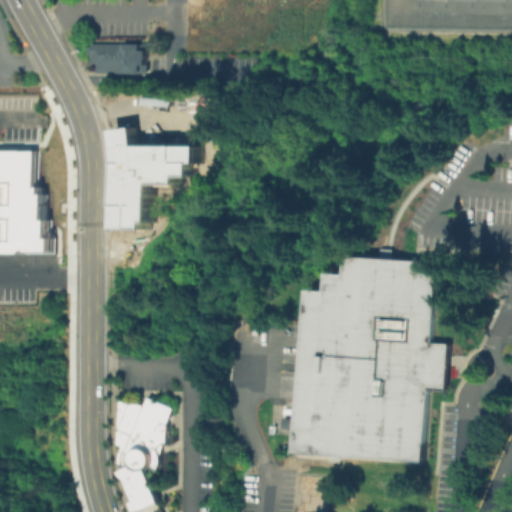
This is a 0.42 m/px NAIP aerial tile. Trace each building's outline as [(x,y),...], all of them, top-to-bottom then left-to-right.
[(148,46),(149,75),(99,75),(99,64),(90,64),(90,46),(148,46)] [(115,130),(135,127),(137,146),(199,145),(200,162),(194,162),(194,176),(180,176),(180,183),(153,183),(153,222),(149,222),(148,228),(118,228),(120,162),(115,130)] [(0,149),(39,149),(39,186),(43,186),(43,193),(47,193),(47,219),(50,219),(50,237),(54,237),(54,252),(0,252),(0,149)] [(442,264),(437,343),(454,344),(451,394),(432,393),(428,464),(298,457),(312,290),(330,292),(331,274),(349,275),(350,257),(442,264)] [(134,404),(151,406),(154,399),(178,410),(172,422),(171,445),(164,449),(165,453),(163,468),(161,472),(153,478),(166,511),(135,511),(132,504),(136,500),(122,474),(122,465),(123,398),(134,404)] [(292,481),(290,511),(282,511),(284,481),(292,481)]
